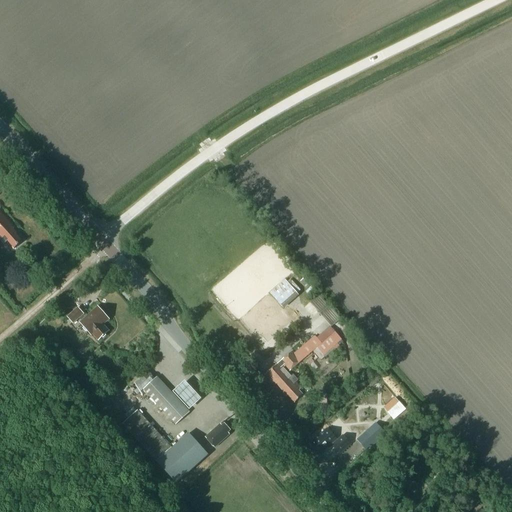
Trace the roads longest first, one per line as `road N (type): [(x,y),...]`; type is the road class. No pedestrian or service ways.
road 1 (unclassified): [(101,239),(258,119),(494,0)]
road 2 (secondary): [(334,511),(101,239)]
road 3 (secondary): [(101,239),(0,126)]
road 4 (track): [(107,246),(0,339)]
